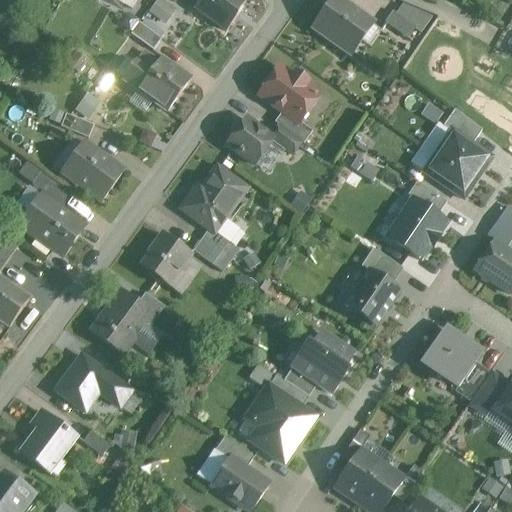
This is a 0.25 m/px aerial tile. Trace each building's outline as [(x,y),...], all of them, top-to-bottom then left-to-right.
[(163,0),(158,0),(149,12),(166,25),(177,11),(163,0)] [(245,3),(240,0),(201,0),(195,10),(226,32),(236,18),(237,17),(236,16),(245,3)] [(333,0),(312,29),(342,51),(351,57),(374,26),(337,0),(333,0)] [(431,19),(416,13),(415,13),(402,7),(396,16),(415,29),(416,29),(414,31),(420,35),(431,19)] [(393,13),(390,18),(389,18),(385,25),(407,41),(415,29),(393,13)] [(161,41),(149,31),(148,31),(139,24),(131,35),(153,52),(161,41)] [(190,81),(186,78),(161,61),(138,92),(167,113),(190,82),(190,81)] [(123,80),(130,85),(138,92),(149,76),(134,65),(123,80)] [(298,125),(308,111),(318,98),(305,89),(307,85),(295,75),(292,79),(279,70),(260,97),(298,125)] [(89,120),(101,103),(87,94),(76,111),(89,120)] [(303,146),(309,138),(312,134),(311,133),(299,124),(298,125),(282,113),(274,125),(303,146)] [(66,116),(66,117),(61,129),(88,140),(94,127),(66,116)] [(450,117),(440,133),(450,139),(424,179),(463,204),(491,161),(473,150),(481,137),(450,117)] [(227,147),(238,155),(254,167),(273,141),(246,121),(227,147)] [(301,144),(291,137),(278,128),(270,138),(273,141),(273,142),(292,156),(301,144)] [(101,204),(105,198),(106,198),(123,173),(84,144),(62,175),(101,204)] [(228,244),(231,240),(238,231),(224,221),(246,191),(217,169),(202,190),(198,187),(180,211),(213,235),(215,235),(228,244)] [(64,192),(62,191),(40,175),(32,186),(56,203),(64,192)] [(442,206),(414,187),(406,200),(409,202),(384,240),(421,264),(447,224),(435,216),(442,206)] [(21,227),(27,232),(62,257),(83,229),(41,199),(21,227)] [(472,274),(511,300),(511,242),(511,240),(511,214),(505,210),(485,241),(491,245),(472,274)] [(228,245),(221,240),(215,235),(214,235),(208,231),(201,241),(220,256),(228,245)] [(0,272),(19,246),(9,239),(0,232),(0,272)] [(150,256),(141,267),(141,268),(168,288),(191,257),(162,236),(148,254),(150,256)] [(220,256),(205,245),(200,242),(193,253),(212,266),(220,256)] [(370,255),(360,270),(366,274),(344,307),(379,330),(402,294),(391,287),(399,274),(370,255)] [(0,280),(0,322),(9,329),(28,302),(0,280)] [(161,335),(155,331),(147,324),(153,316),(121,293),(90,334),(122,358),(132,345),(146,355),(161,335)] [(164,309),(150,299),(149,299),(145,295),(138,305),(153,316),(152,317),(156,320),(164,309)] [(281,385),(304,400),(311,389),(329,401),(358,358),(316,331),(281,385)] [(421,365),(459,390),(475,365),(481,356),(444,331),(421,365)] [(118,409),(122,404),(130,394),(82,359),(56,394),(84,414),(98,395),(118,409)] [(491,375),(475,365),(459,390),(456,394),(471,404),(491,375)] [(298,409),(304,400),(281,385),(269,377),(242,420),(259,431),(248,447),(282,468),(313,420),(298,409)] [(491,412),(506,389),(492,379),(473,408),(487,418),(491,412)] [(511,381),(506,389),(491,412),(511,425),(506,432),(511,436),(511,381)] [(20,454),(38,467),(48,475),(76,439),(41,414),(31,427),(37,432),(20,454)] [(340,462),(349,469),(359,453),(369,438),(360,432),(340,462)] [(101,458),(102,458),(109,448),(90,434),(82,444),(101,458)] [(229,461),(246,472),(253,461),(224,441),(216,452),(229,461)] [(356,506),(382,468),(359,453),(349,469),(335,489),(350,499),(349,501),(356,506)] [(211,488),(246,511),(252,511),(269,488),(246,472),(229,461),(211,488)] [(382,468),(356,506),(363,510),(364,508),(369,511),(382,511),(393,498),(403,482),(382,468)] [(403,482),(393,498),(403,504),(423,475),(413,468),(403,482)] [(4,476),(0,481),(0,511),(23,511),(33,499),(4,476)] [(431,511),(415,502),(408,511),(431,511)]
